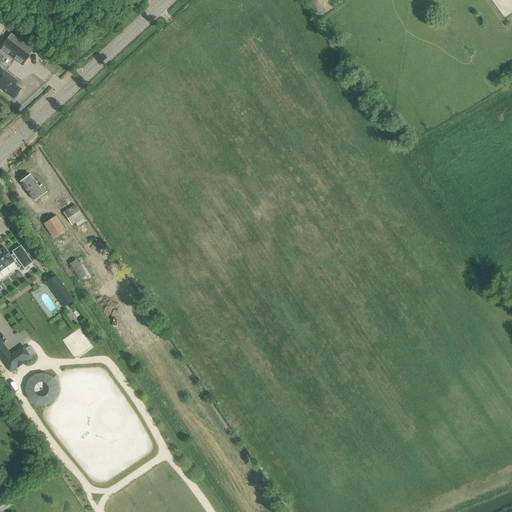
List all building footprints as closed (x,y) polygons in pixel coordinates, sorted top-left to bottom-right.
[(41,0),(50,7),(53,9),(58,3),(56,1),(54,0),(41,0)] [(314,0),(311,0),(307,3),(316,18),(323,13),(314,0)] [(0,81),(0,89),(1,90),(13,100),(20,90),(15,86),(19,81),(7,72),(0,81)] [(20,182),(34,201),(46,192),(41,186),(39,187),(30,175),(20,182)] [(75,224),(77,227),(85,222),(74,206),(63,213),(72,226),(75,224)] [(53,238),(64,231),(55,218),(45,225),(53,238)] [(0,271),(14,262),(13,261),(17,258),(24,269),(32,263),(20,246),(12,252),(13,254),(10,256),(4,248),(0,250),(0,271)] [(92,293),(118,280),(108,261),(106,262),(101,253),(86,260),(93,272),(89,274),(91,277),(85,280),(92,293)] [(77,260),(69,265),(79,280),(87,276),(77,260)] [(56,276),(46,283),(64,308),(74,301),(56,276)] [(0,339),(0,358),(11,374),(32,358),(31,357),(26,349),(23,346),(11,355),(0,339)] [(30,346),(26,349),(31,357),(35,354),(30,346)] [(34,408),(61,396),(49,369),(22,382),(34,408)]
